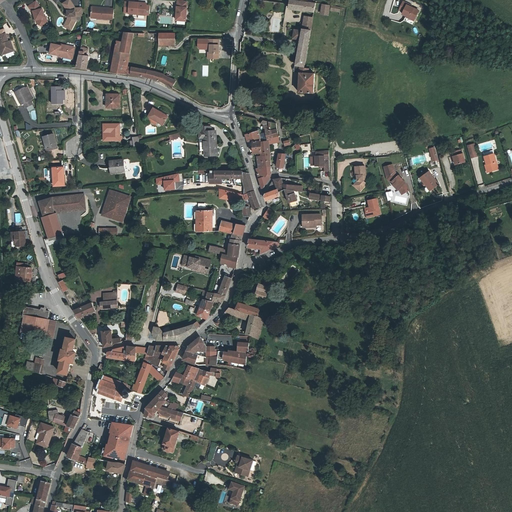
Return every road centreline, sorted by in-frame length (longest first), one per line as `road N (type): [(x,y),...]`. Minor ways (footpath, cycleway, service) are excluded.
road 1 (tertiary): [(1,118),(53,288),(96,352),(84,416),(57,475)]
road 2 (residential): [(242,260),(372,232),(511,182)]
road 3 (tertiary): [(231,116),(133,81),(79,73)]
road 4 (residential): [(242,260),(262,203),(231,116)]
road 5 (residential): [(178,360),(222,309),(242,260)]
